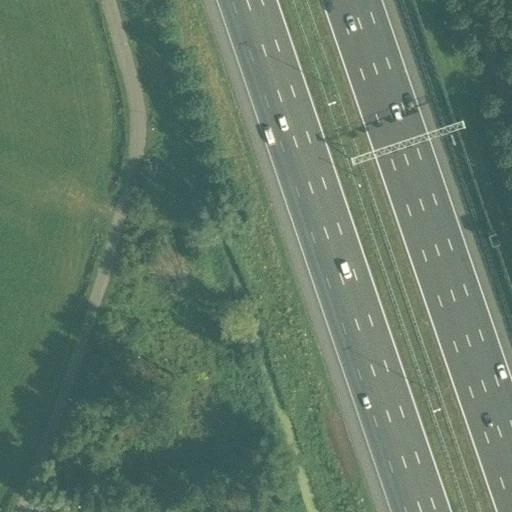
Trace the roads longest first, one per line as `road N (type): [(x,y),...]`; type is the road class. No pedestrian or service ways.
road 1 (motorway): [(246,0),(420,511)]
road 2 (unclassified): [(19,511),(82,348),(147,131),(145,94),(114,0)]
road 3 (motorway): [(511,474),(348,0)]
